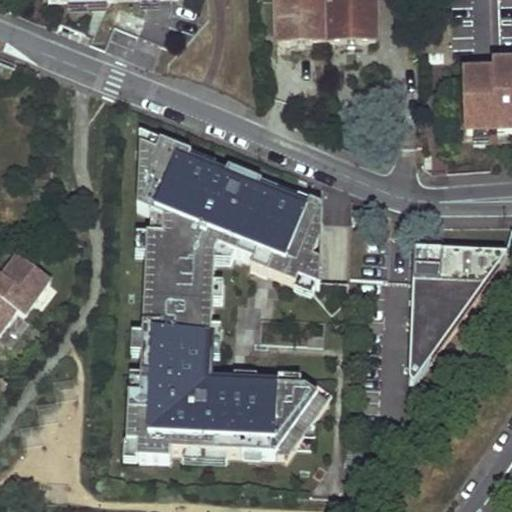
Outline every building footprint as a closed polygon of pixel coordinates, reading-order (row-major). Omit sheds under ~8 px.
[(93,0),(94,3),(69,4),(69,14),(109,14),(109,3),(141,2),(141,12),(162,12),(161,1),(177,0),(93,0)] [(276,0),(277,45),(326,44),(325,0),(276,0)] [(325,0),(326,44),(376,43),(375,0),(325,0)] [(511,70),(499,71),(500,84),(511,83),(511,70)] [(499,71),(468,72),(468,140),(499,140),(511,139),(511,83),(500,84),(499,71)] [(511,139),(499,140),(500,148),(511,147),(511,139)] [(217,170),(142,141),(138,215),(153,220),(151,241),(137,241),(136,260),(147,261),(144,339),(133,339),(132,359),(143,359),(142,381),(131,381),(127,465),(171,467),(172,458),(184,458),(184,468),(228,470),(229,460),(290,463),(306,441),(314,441),(315,429),(328,411),(305,402),(226,398),(227,388),(208,387),(209,372),(218,372),(220,340),(210,340),(211,315),(221,315),(222,296),(212,296),(214,275),(230,275),(233,268),(252,276),(249,281),(273,291),(276,284),(297,292),(295,295),(314,302),(317,292),(322,294),(325,214),(230,176),(227,183),(214,179),(217,170)] [(441,258),(413,257),(408,383),(409,388),(413,390),(506,260),(454,258),(453,264),(441,264),(441,258)] [(0,300),(23,316),(30,321),(56,283),(23,261),(16,273),(9,282),(2,277),(0,275),(0,300)] [(2,277),(9,282),(16,273),(8,268),(2,277)] [(0,338),(5,342),(23,316),(0,300),(0,338)]
